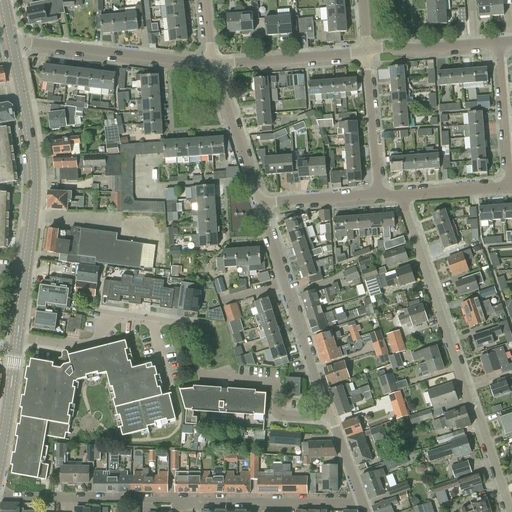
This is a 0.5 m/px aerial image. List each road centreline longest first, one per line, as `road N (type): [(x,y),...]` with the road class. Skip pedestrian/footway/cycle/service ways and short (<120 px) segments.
road 1 (residential): [(331,412),(275,414),(275,383),(205,377),(180,323),(111,315),(90,345),(17,338)]
road 2 (residential): [(362,501),(0,498)]
road 3 (residential): [(506,511),(400,195)]
road 4 (residential): [(331,412),(260,203)]
road 5 (residential): [(211,65),(11,40)]
road 6 (tertiary): [(25,281),(34,163),(22,93)]
road 7 (residential): [(366,53),(211,65)]
road 8 (residential): [(260,203),(211,65)]
road 9 (residential): [(511,188),(499,44)]
road 10 (residential): [(379,196),(366,53)]
road 11 (residential): [(499,44),(366,53)]
road 12 (tertiary): [(0,459),(17,338)]
